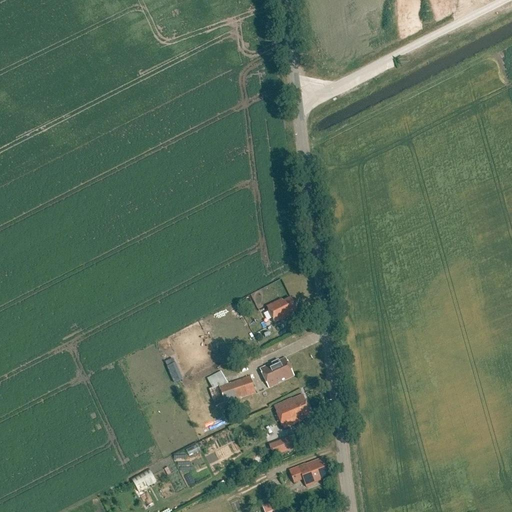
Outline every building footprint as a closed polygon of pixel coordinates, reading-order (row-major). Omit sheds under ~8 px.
[(290,313),(297,309),(292,298),(284,302),(283,300),(270,306),(279,323),(285,319),(284,318),(291,315),(290,313)] [(175,359),(165,361),(171,384),(181,381),(175,359)] [(276,362),(260,370),(269,389),(294,376),(286,359),(277,363),(276,362)] [(222,371),(207,376),(212,388),(208,390),(215,406),(211,407),(219,429),(238,422),(230,403),(257,393),(250,376),(227,384),(222,371)] [(293,398),(275,406),(284,428),(304,420),(303,418),(312,415),(303,395),(293,400),(293,398)] [(228,430),(201,440),(206,452),(228,443),(232,453),(236,451),(228,430)] [(296,435),(269,445),(274,457),(300,447),(296,435)] [(330,474),(322,456),(305,463),(305,462),(289,469),(294,481),(303,478),(306,485),(314,482),(313,481),(330,474)] [(148,471),(133,480),(141,492),(156,483),(148,471)] [(283,511),(278,498),(262,505),(265,511),(283,511)]
